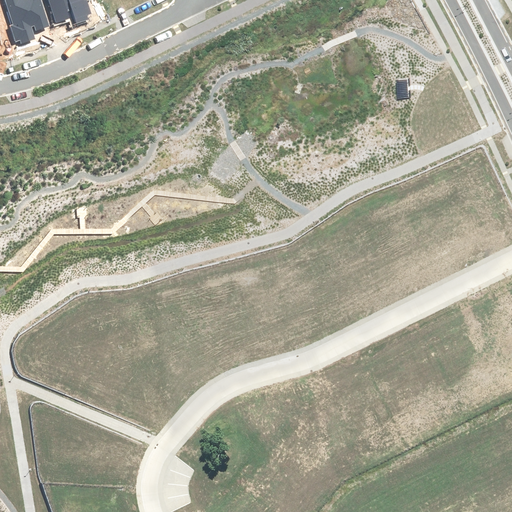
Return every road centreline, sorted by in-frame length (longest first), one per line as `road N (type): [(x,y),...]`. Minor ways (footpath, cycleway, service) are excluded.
road 1 (residential): [(154,511),(150,478),(163,445),(219,390),(325,350),(511,259)]
road 2 (residential): [(200,1),(58,69),(0,85)]
road 3 (tertiary): [(511,117),(450,0)]
